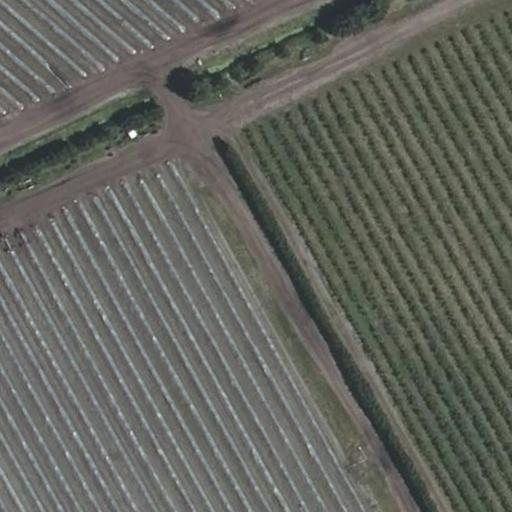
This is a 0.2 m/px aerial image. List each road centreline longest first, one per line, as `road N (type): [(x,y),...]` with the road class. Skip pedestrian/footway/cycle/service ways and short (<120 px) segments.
road 1 (track): [(156,64),(368,417),(415,511)]
road 2 (track): [(0,137),(297,0)]
